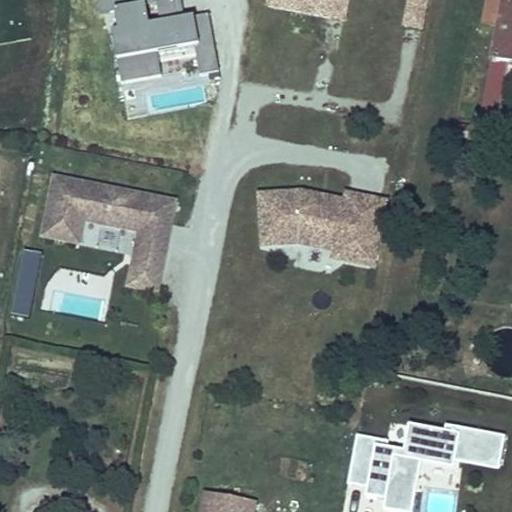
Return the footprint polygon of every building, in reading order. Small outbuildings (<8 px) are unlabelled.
[(136,0),(98,0),(101,14),(114,12),(118,32),(112,33),(117,61),(137,58),(138,66),(159,62),(158,54),(195,48),(200,76),(219,73),(209,16),(177,21),(174,1),(157,4),(161,24),(149,26),(145,6),(138,7),(136,0)] [(345,0),(268,0),(267,6),(342,21),(345,0)] [(424,0),(407,0),(402,26),(419,29),(424,0)] [(511,0),(504,0),(499,28),(480,130),(511,136),(511,115),(499,113),(509,65),(511,65),(511,0)] [(489,0),(485,25),(499,28),(504,0),(489,0)] [(83,222),(139,233),(142,219),(171,225),(175,203),(55,178),(43,238),(79,245),(83,222)] [(372,265),(384,204),(348,197),(346,204),(302,195),(261,197),(264,245),(298,243),(336,251),(335,258),(372,265)] [(139,233),(132,265),(162,271),(171,225),(142,219),(139,233)] [(24,251),(11,315),(30,319),(43,254),(24,251)] [(162,271),(132,265),(128,287),(157,293),(162,271)] [(388,511),(412,511),(423,457),(449,462),(450,455),(500,465),(505,438),(446,427),(445,433),(409,427),(404,453),(388,450),(389,443),(357,437),(348,484),(368,487),(366,498),(377,500),(379,493),(386,494),(385,501),(383,511),(388,511)] [(252,511),(255,503),(206,493),(201,511),(252,511)] [(385,501),(386,494),(379,493),(377,500),(385,501)]
